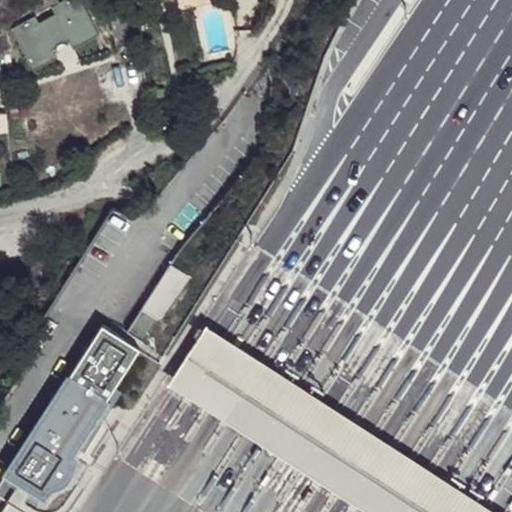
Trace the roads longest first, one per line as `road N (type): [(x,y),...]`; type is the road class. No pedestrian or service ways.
road 1 (residential): [(0,211),(151,147),(195,143),(511,267)]
road 2 (motorway): [(511,129),(270,511)]
road 3 (unknown): [(205,147),(231,104),(271,64),(303,0)]
